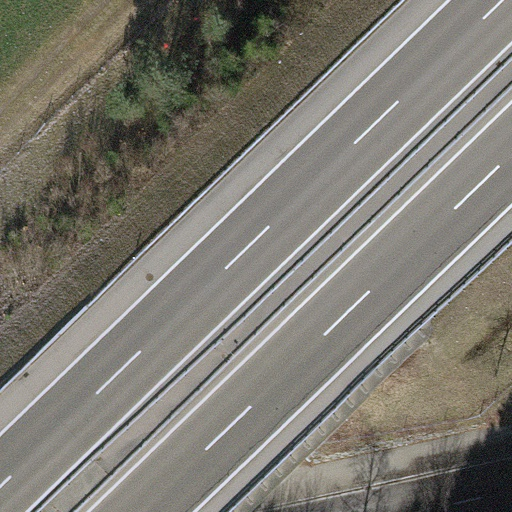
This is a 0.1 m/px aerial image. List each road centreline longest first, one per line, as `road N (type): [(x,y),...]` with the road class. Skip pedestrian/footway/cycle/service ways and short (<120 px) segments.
road 1 (motorway): [(506,0),(0,489)]
road 2 (motorway): [(145,511),(511,157)]
road 3 (track): [(0,138),(128,0)]
